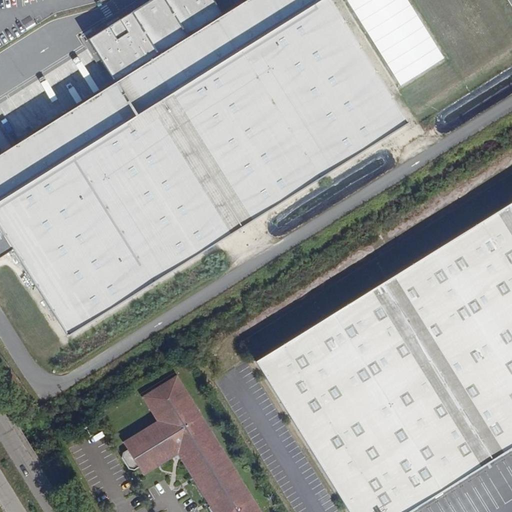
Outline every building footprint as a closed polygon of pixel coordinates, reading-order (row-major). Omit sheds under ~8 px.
[(0,254),(21,240),(0,207),(0,205),(323,0),(250,0),(226,15),(192,36),(162,54),(120,81),(0,154),(0,254)] [(410,119),(334,0),(323,0),(0,205),(0,207),(21,240),(78,330),(410,119)] [(170,0),(152,0),(136,10),(162,54),(192,36),(170,0)] [(216,0),(170,0),(192,36),(226,15),(216,0)] [(410,0),(348,0),(402,85),(446,57),(410,0)] [(120,81),(162,54),(136,10),(92,37),(120,81)] [(511,200),(254,362),(383,511),(406,511),(511,446),(511,200)] [(244,511),(163,384),(130,404),(144,428),(112,449),(132,480),(164,460),(196,511),(244,511)]
